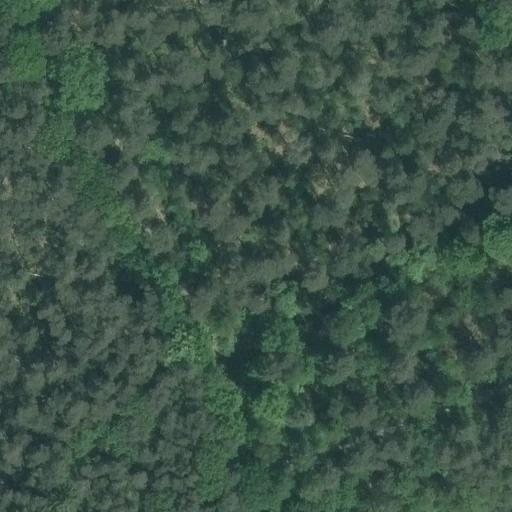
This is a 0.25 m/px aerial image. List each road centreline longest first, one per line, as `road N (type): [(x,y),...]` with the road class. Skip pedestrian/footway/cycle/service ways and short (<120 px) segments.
road 1 (track): [(0,8),(211,350),(249,484)]
road 2 (track): [(511,391),(274,475)]
